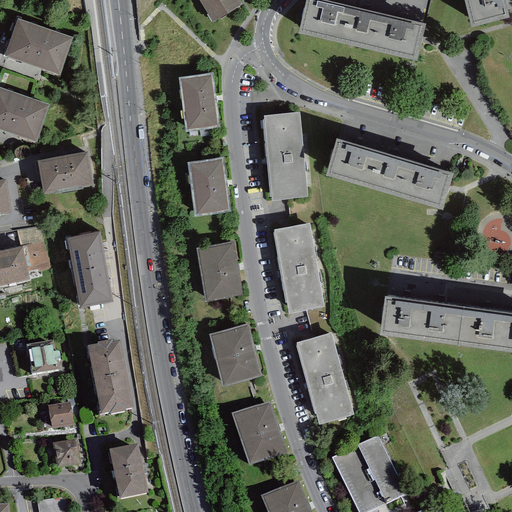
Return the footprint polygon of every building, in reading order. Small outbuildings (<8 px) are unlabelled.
[(237,0),(196,0),(213,26),(242,7),(237,0)] [(304,0),(298,32),(418,59),(421,44),(426,22),(329,0),(304,0)] [(464,0),(472,27),(510,17),(505,0),(464,0)] [(74,42),(18,22),(5,61),(61,80),(74,42)] [(181,73),(186,129),(222,125),(216,70),(181,73)] [(0,134),(37,147),(51,109),(0,91),(0,134)] [(266,111),(274,196),(310,193),(303,108),(266,111)] [(339,127),(328,163),(448,198),(458,162),(339,127)] [(46,194),(96,184),(89,150),(39,160),(46,194)] [(226,155),(189,159),(195,214),(232,210),(226,155)] [(11,174),(0,175),(0,210),(16,208),(11,174)] [(276,226),(291,309),(328,302),(313,219),(276,226)] [(82,306),(114,300),(112,287),(104,246),(101,229),(69,235),(82,306)] [(237,239),(198,245),(206,299),(245,294),(237,239)] [(0,289),(35,281),(27,250),(0,256),(0,289)] [(384,294),(378,334),(458,345),(464,305),(384,294)] [(511,311),(464,305),(458,345),(511,351),(511,311)] [(211,331),(224,385),(264,376),(251,321),(211,331)] [(321,420),(356,411),(334,329),(300,339),(321,420)] [(34,345),(39,375),(63,371),(62,361),(63,361),(64,359),(64,354),(62,353),(60,353),(58,341),(34,345)] [(133,411),(119,343),(87,349),(101,417),(133,411)] [(233,415),(250,467),(289,454),(272,402),(233,415)] [(51,406),(54,430),(77,427),(74,403),(51,406)] [(335,459),(359,511),(370,511),(409,494),(381,437),(335,459)] [(80,441),(55,445),(60,470),(84,466),(80,441)] [(153,495),(143,446),(114,453),(125,502),(153,495)] [(263,497),(269,511),(313,511),(301,482),(263,497)]
